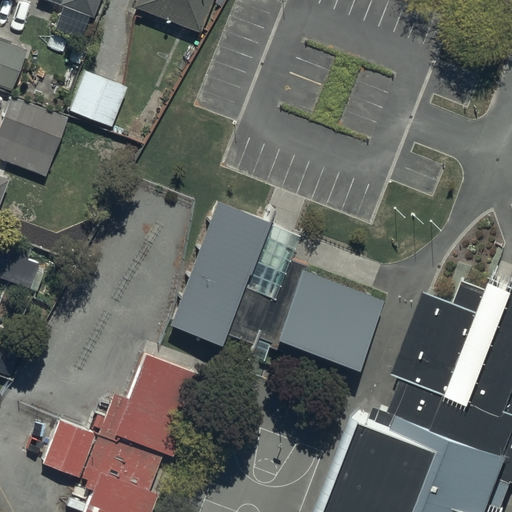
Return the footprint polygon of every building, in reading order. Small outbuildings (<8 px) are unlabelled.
[(92,21),(100,0),(37,0),(62,9),(55,30),(81,40),(89,20),(92,21)] [(134,0),(131,7),(199,33),(211,0),(134,0)] [(192,43),(173,36),(163,62),(182,69),(192,43)] [(0,42),(0,87),(10,91),(25,52),(0,42)] [(127,88),(82,71),(67,113),(112,129),(127,88)] [(66,120),(8,98),(0,119),(0,158),(46,176),(66,120)] [(268,226),(216,204),(168,329),(218,350),(224,336),(266,353),(268,346),(356,378),(382,304),(304,273),(256,255),(268,226)] [(29,251),(0,240),(0,281),(33,294),(44,266),(26,259),(29,251)] [(455,305),(425,294),(393,375),(402,379),(389,412),(505,458),(511,439),(511,290),(509,299),(465,282),(455,305)] [(109,435),(168,458),(198,379),(139,356),(109,435)] [(505,458),(389,412),(385,425),(353,414),(316,511),(500,511),(511,483),(511,480),(499,476),(505,458)] [(511,439),(505,458),(499,476),(511,480),(511,439)] [(77,511),(146,511),(152,496),(92,474),(77,511)]
